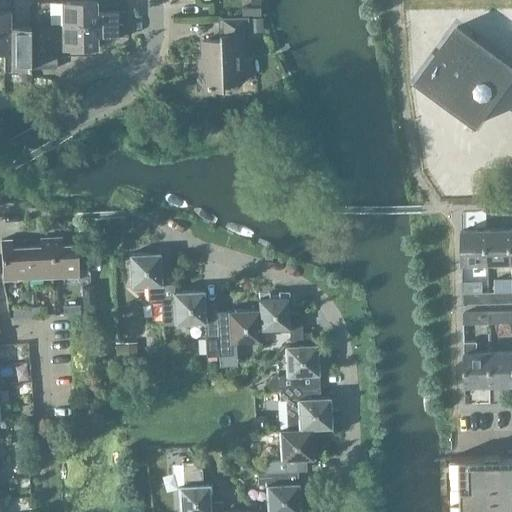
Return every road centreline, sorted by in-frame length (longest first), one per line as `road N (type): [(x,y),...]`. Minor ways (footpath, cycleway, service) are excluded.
road 1 (residential): [(169,232),(294,283),(336,315),(346,450),(333,511)]
road 2 (residential): [(0,160),(135,73),(147,60),(151,0)]
